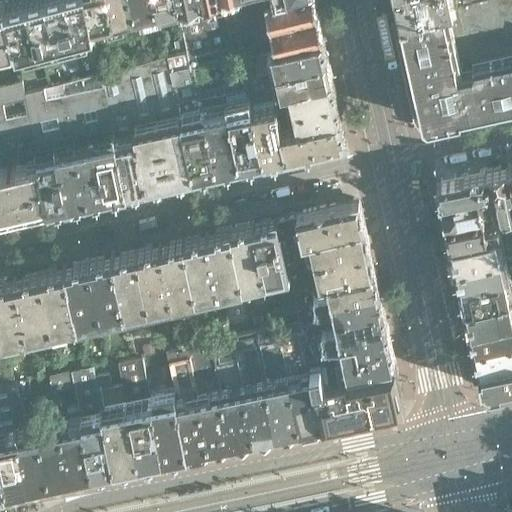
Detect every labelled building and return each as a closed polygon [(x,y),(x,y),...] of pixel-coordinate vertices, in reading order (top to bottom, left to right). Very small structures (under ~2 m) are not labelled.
[(48,204),(38,157),(32,133),(0,139),(0,84),(21,80),(23,79),(18,57),(5,0),(2,0),(1,0),(0,0),(0,215),(39,206),(40,207),(41,207),(42,207),(43,207),(44,207),(45,206),(47,205),(49,204),(48,204)] [(93,24),(87,0),(5,0),(18,57),(95,37),(93,24)] [(114,18),(110,0),(87,0),(93,24),(114,18)] [(135,13),(132,0),(110,0),(114,18),(135,13)] [(157,8),(154,0),(132,0),(135,13),(157,8)] [(179,3),(178,0),(154,0),(157,8),(179,3)] [(235,54),(223,0),(178,0),(179,3),(188,47),(192,64),(194,64),(194,63),(235,54)] [(246,2),(254,0),(223,0),(235,54),(240,53),(240,52),(255,49),(246,2)] [(315,0),(254,0),(246,2),(255,49),(323,34),(315,0)] [(466,0),(397,0),(401,15),(466,0)] [(511,0),(466,0),(401,15),(405,35),(408,35),(410,43),(413,43),(417,59),(415,60),(416,63),(418,63),(421,81),(416,82),(424,120),(499,103),(511,100),(511,0)] [(328,53),(323,34),(255,49),(240,52),(240,53),(245,72),(328,53)] [(200,92),(194,64),(192,64),(188,47),(169,52),(179,97),(200,92)] [(193,171),(182,117),(178,97),(179,97),(169,52),(166,53),(146,58),(123,65),(102,70),(105,83),(127,186),(193,171)] [(332,74),(328,53),(245,72),(249,91),(273,87),(332,74)] [(341,112),(332,74),(273,87),(280,118),(281,126),(298,122),(341,112)] [(0,139),(32,133),(38,157),(48,204),(70,199),(47,96),(45,87),(23,93),(21,80),(0,84),(0,139)] [(127,186),(105,83),(84,88),(107,191),(127,186)] [(287,150),(281,126),(280,118),(273,87),(249,91),(251,102),(264,156),(287,150)] [(107,191),(84,88),(65,92),(88,195),(107,191)] [(88,195),(65,92),(47,96),(70,199),(88,195)] [(264,156),(251,102),(228,107),(240,161),(264,156)] [(240,161),(228,107),(205,112),(217,166),(240,161)] [(217,166),(205,112),(182,117),(193,171),(217,166)] [(346,137),(341,112),(298,122),(281,126),(287,150),(346,137)] [(511,206),(511,187),(507,162),(481,168),(486,189),(488,197),(490,208),(498,210),(511,206)] [(486,189),(481,168),(436,177),(441,199),(486,189)] [(480,211),(477,199),(488,197),(486,189),(441,199),(445,219),(480,211)] [(364,220),(360,200),(354,196),(353,196),(296,209),(296,210),(277,214),(282,238),(364,220)] [(495,229),(493,219),(482,221),(480,211),(445,219),(450,239),(494,230),(495,229)] [(289,269),(287,260),(282,238),(277,214),(253,219),(265,274),(289,269)] [(511,225),(511,215),(493,219),(495,229),(511,225)] [(265,274),(253,219),(230,224),(243,279),(265,274)] [(369,242),(364,220),(282,238),(287,260),(295,259),(292,245),(308,242),(312,238),(315,254),(369,242)] [(243,279),(230,224),(205,230),(217,285),(243,279)] [(217,285),(205,230),(184,235),(196,290),(217,285)] [(498,250),(494,230),(450,239),(454,260),(498,250)] [(196,290),(184,235),(160,240),(172,295),(196,290)] [(172,295),(160,240),(135,246),(148,301),(172,295)] [(374,265),(369,242),(315,254),(309,256),(312,271),(319,270),(321,276),(327,275),(328,275),(374,265)] [(148,301),(135,246),(112,251),(124,306),(148,301)] [(511,247),(498,250),(454,260),(459,281),(511,269),(511,247)] [(124,306),(112,251),(88,257),(101,311),(124,306)] [(101,311),(88,257),(64,262),(77,317),(101,311)] [(77,317),(64,262),(39,268),(51,322),(77,317)] [(378,283),(374,265),(328,275),(330,285),(315,288),(317,297),(378,283)] [(51,322),(39,268),(13,274),(24,328),(51,322)] [(511,290),(511,269),(459,281),(464,302),(508,292),(511,290)] [(24,328),(13,274),(0,276),(0,330),(1,334),(24,328)] [(382,300),(378,283),(317,297),(319,305),(333,302),(335,310),(382,300)] [(511,313),(511,309),(508,292),(464,302),(468,323),(511,314),(511,313)] [(386,318),(382,300),(335,310),(337,321),(303,328),(304,335),(323,331),(386,318)] [(276,321),(273,311),(255,315),(257,325),(276,321)] [(511,335),(511,320),(511,314),(468,323),(473,344),(511,335)] [(313,375),(309,353),(308,353),(304,335),(303,328),(302,329),(300,316),(281,320),(284,335),(285,342),(291,341),(296,366),(266,372),(277,429),(310,422),(316,421),(320,420),(323,420),(313,375)] [(395,356),(386,318),(323,331),(325,341),(332,339),(334,348),(337,369),(395,356)] [(261,344),(258,328),(236,333),(238,342),(239,349),(261,344)] [(238,342),(236,333),(235,330),(214,335),(216,347),(238,342)] [(232,439),(221,382),(223,382),(216,347),(214,335),(166,345),(166,348),(168,358),(176,392),(175,392),(187,448),(232,439)] [(289,363),(285,342),(284,335),(267,339),(272,366),(289,363)] [(511,356),(511,335),(473,344),(478,365),(511,356)] [(168,358),(166,348),(142,354),(144,364),(168,358)] [(145,367),(144,364),(142,354),(141,351),(116,356),(117,359),(119,369),(120,372),(145,367)] [(405,402),(398,370),(395,358),(332,372),(328,351),(316,354),(320,373),(313,375),(323,420),(405,402)] [(511,379),(511,356),(478,365),(481,381),(487,385),(511,379)] [(119,369),(117,359),(93,365),(94,375),(119,369)] [(11,379),(7,360),(0,361),(0,381),(7,381),(11,379)] [(52,387),(49,371),(27,376),(30,391),(52,387)] [(277,429),(266,372),(244,377),(255,434),(277,429)] [(163,453),(151,397),(147,377),(122,382),(127,403),(139,458),(163,453)] [(244,377),(223,382),(221,382),(232,439),(255,434),(244,377)] [(16,379),(7,381),(10,396),(19,394),(16,379)] [(187,448),(175,392),(151,397),(163,453),(166,453),(185,449),(187,448)] [(139,458),(127,403),(101,408),(114,464),(115,464),(117,473),(132,470),(130,460),(139,458)] [(114,464),(101,408),(81,414),(92,468),(111,464),(114,464)] [(49,477),(38,423),(35,410),(14,414),(17,428),(28,482),(49,477)] [(92,468),(81,414),(59,419),(71,473),(92,468)] [(71,473),(59,419),(38,423),(49,477),(71,473)] [(28,482),(17,428),(0,431),(0,454),(6,486),(28,482)]
